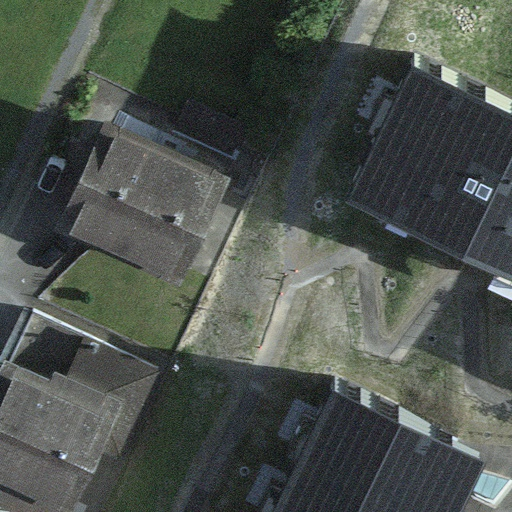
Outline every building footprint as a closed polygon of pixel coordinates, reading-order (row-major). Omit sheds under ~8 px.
[(511,100),(415,54),(348,192),(511,270),(511,100)] [(176,123),(242,142),(251,110),(186,91),(176,123)] [(223,183),(208,177),(215,161),(103,115),(54,231),(165,277),(172,261),(187,268),(223,183)] [(121,458),(162,368),(35,310),(11,363),(2,358),(0,362),(0,496),(34,511),(65,511),(96,446),(121,458)] [(338,377),(276,511),(455,511),(486,445),(338,377)]
